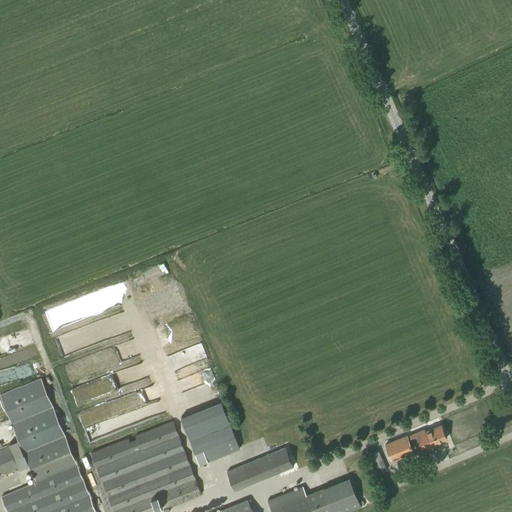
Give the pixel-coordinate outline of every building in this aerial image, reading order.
[(133,341),(98,354),(102,365),(138,352),(133,341)] [(212,368),(190,373),(193,386),(214,381),(212,368)] [(123,371),(71,387),(76,403),(97,396),(95,391),(126,381),(123,371)] [(181,389),(192,385),(189,376),(178,379),(181,389)] [(41,377),(0,394),(36,481),(76,464),(41,377)] [(148,377),(104,393),(107,400),(115,397),(121,413),(159,399),(153,383),(151,384),(148,377)] [(173,421),(91,453),(114,511),(154,511),(201,494),(173,421)] [(240,449),(231,425),(220,430),(229,453),(240,449)] [(414,452),(419,450),(447,438),(441,425),(426,432),(425,429),(408,436),(385,445),(391,460),(413,451),(414,452)] [(18,439),(10,442),(16,457),(24,454),(18,439)] [(9,447),(0,451),(0,474),(18,467),(9,447)] [(286,447),(227,471),(235,490),(294,466),(286,447)] [(379,451),(367,456),(376,476),(387,471),(379,451)] [(95,511),(77,465),(1,497),(7,511),(95,511)] [(303,487),(267,501),(271,511),(349,511),(360,508),(349,479),(306,496),(303,487)] [(252,511),(248,500),(217,511),(252,511)]
